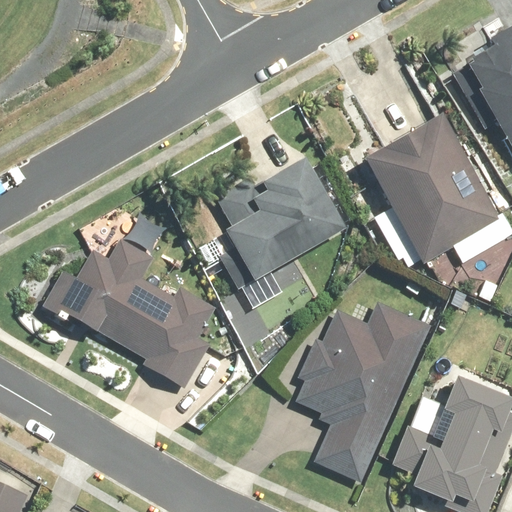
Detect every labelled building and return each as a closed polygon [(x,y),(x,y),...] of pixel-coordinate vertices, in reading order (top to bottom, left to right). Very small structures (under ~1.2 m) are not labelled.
[(511,31),(454,68),(511,158),(511,31)] [(436,124),(356,174),(419,271),(498,221),(436,124)] [(297,154),(216,199),(232,227),(218,235),(247,285),(341,233),(297,154)] [(55,261),(28,312),(179,394),(205,347),(191,340),(207,310),(138,273),(144,261),(117,246),(108,263),(89,253),(78,274),(55,261)] [(329,421),(311,465),(358,484),(424,329),(373,307),(365,326),(336,314),(297,407),(329,421)] [(414,474),(407,491),(460,511),(477,511),(490,482),(483,479),(503,426),(491,421),(497,405),(453,388),(434,436),(404,424),(388,464),(414,474)] [(0,511),(19,511),(26,498),(0,486),(0,511)]
